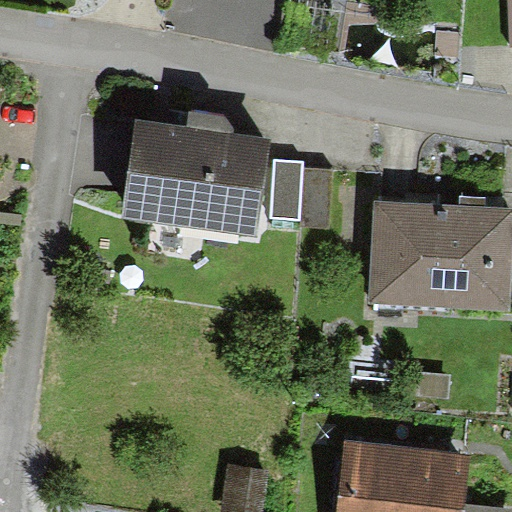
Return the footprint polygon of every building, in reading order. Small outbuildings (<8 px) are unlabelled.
[(188,126),(140,119),(125,220),(257,240),(271,141),(238,136),(240,118),(191,111),(188,126)] [(304,163),(276,161),(273,217),(301,219),(304,170),(304,163)] [(332,171),(304,170),(301,219),(301,226),(329,227),(332,171)] [(511,208),(374,203),(369,308),(511,313),(511,208)] [(462,511),(464,505),(470,457),(349,442),(340,511),(462,511)] [(261,511),(267,473),(231,468),(224,511),(261,511)]
